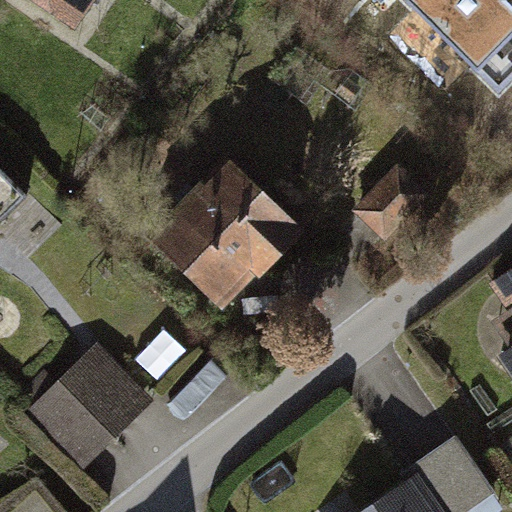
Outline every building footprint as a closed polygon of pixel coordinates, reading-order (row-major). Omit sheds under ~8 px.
[(78,0),(38,0),(66,18),(78,0)] [(221,157),(146,233),(212,297),(250,258),(259,267),(292,233),(283,225),(286,221),(221,157)] [(392,166),(353,206),(378,231),(417,192),(409,183),(392,166)] [(0,210),(17,193),(0,175),(0,210)] [(417,175),(409,183),(417,192),(425,183),(417,175)] [(511,340),(501,348),(511,363),(511,340)] [(30,407),(77,456),(132,403),(84,354),(53,384),(30,407)] [(30,407),(53,384),(40,371),(17,393),(30,407)] [(458,444),(405,480),(426,511),(501,511),(504,510),(458,444)] [(426,511),(405,480),(358,511),(426,511)]
